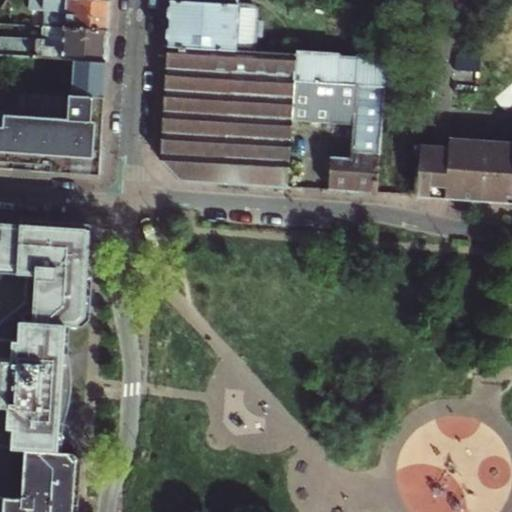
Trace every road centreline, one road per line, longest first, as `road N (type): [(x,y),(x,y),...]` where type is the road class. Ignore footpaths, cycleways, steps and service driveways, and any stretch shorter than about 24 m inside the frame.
road 1 (residential): [(511,232),(368,209),(127,200)]
road 2 (residential): [(107,511),(133,414),(121,293),(127,200)]
road 3 (residential): [(127,200),(140,0)]
road 4 (residential): [(127,200),(0,191)]
